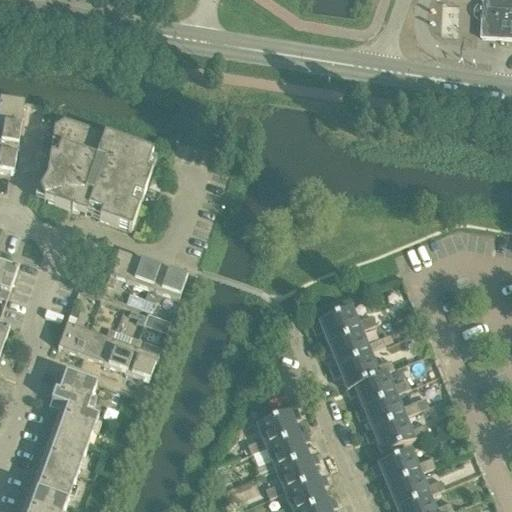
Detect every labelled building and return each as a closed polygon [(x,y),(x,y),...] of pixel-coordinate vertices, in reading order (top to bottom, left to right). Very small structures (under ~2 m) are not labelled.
[(511,0),(483,0),(482,41),(511,42),(511,0)] [(0,126),(20,130),(24,106),(0,101),(0,126)] [(96,146),(98,139),(54,123),(46,181),(34,201),(85,219),(87,213),(100,218),(98,224),(130,235),(138,212),(130,209),(134,199),(142,202),(150,178),(146,176),(150,163),(152,157),(121,146),(103,140),(100,148),(96,146)] [(20,130),(0,126),(0,150),(17,153),(20,130)] [(17,153),(0,150),(0,176),(13,179),(17,153)] [(132,288),(141,265),(117,256),(105,289),(112,292),(116,282),(132,288)] [(0,264),(0,300),(6,303),(18,271),(0,264)] [(151,306),(163,273),(141,265),(132,288),(148,294),(144,304),(151,306)] [(178,305),(186,281),(163,273),(151,306),(158,308),(161,299),(178,305)] [(359,335),(374,329),(370,320),(355,326),(350,312),(310,328),(313,338),(320,335),(326,348),(326,349),(359,335)] [(73,331),(76,322),(69,319),(57,352),(80,360),(89,337),(73,331)] [(0,354),(0,355),(9,331),(0,328),(0,354)] [(103,369),(115,336),(108,333),(105,343),(89,337),(80,360),(103,369)] [(365,348),(359,335),(326,349),(326,348),(319,351),(323,361),(330,358),(335,370),(335,371),(368,357),(369,357),(383,351),(379,342),(365,348)] [(125,377),(137,344),(115,336),(103,369),(125,377)] [(137,344),(125,377),(149,385),(157,362),(161,352),(144,346),(137,344)] [(374,370),(369,357),(368,357),(335,371),(335,370),(328,373),(332,383),(339,380),(345,393),(384,377),(384,376),(392,373),(388,364),(374,370)] [(361,413),(394,399),(409,393),(405,383),(390,389),(384,377),(345,393),(348,402),(355,399),(361,412),(361,413)] [(86,416),(96,388),(69,378),(63,381),(58,395),(54,394),(50,405),(66,411),(29,511),(64,511),(98,421),(86,416)] [(399,411),(394,399),(361,413),(361,412),(354,415),(358,424),(365,421),(370,434),(370,435),(403,421),(418,415),(414,405),(399,411)] [(298,438),(298,437),(293,425),(299,422),(295,413),(255,429),(260,443),(246,448),(250,458),(265,452),(298,438)] [(370,434),(363,437),(367,446),(374,443),(380,458),(413,444),(413,443),(427,437),(428,436),(425,427),(423,428),(408,434),(403,421),(370,435),(370,434)] [(308,461),(307,459),(302,447),(308,444),(304,434),(298,437),(298,438),(265,452),(270,465),(255,471),(259,480),(274,474),(308,461)] [(419,478),(433,471),(429,462),(415,468),(409,455),(369,471),(373,480),(379,478),(385,490),(385,491),(419,477),(419,478)] [(317,483),(316,481),(311,469),(318,466),(313,456),(307,459),(308,461),(274,474),(279,487),(265,493),(269,502),(284,496),(284,497),(317,483)] [(424,490),(419,478),(419,477),(385,491),(385,490),(378,493),(382,502),(389,500),(393,511),(397,511),(428,499),(428,500),(443,494),(439,484),(424,490)] [(309,511),(326,505),(326,503),(321,492),(327,489),(323,478),(316,481),(317,483),(284,497),(289,509),(281,511),(309,511)] [(433,511),(428,500),(428,499),(397,511),(450,511),(448,506),(433,511)] [(326,505),(309,511),(335,511),(337,511),(332,500),(326,503),(326,505)]
